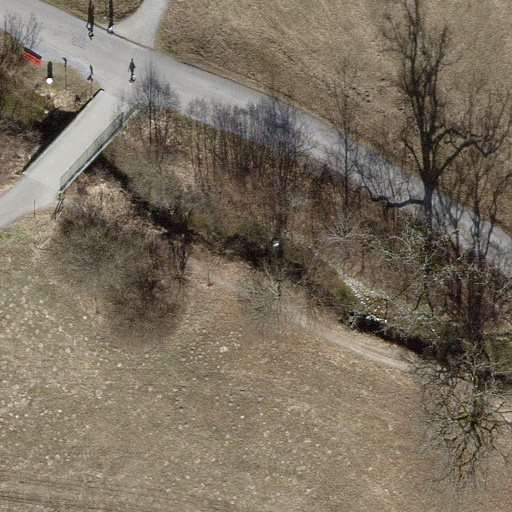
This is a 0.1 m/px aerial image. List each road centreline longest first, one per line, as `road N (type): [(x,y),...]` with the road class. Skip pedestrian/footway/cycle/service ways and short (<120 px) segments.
road 1 (unclassified): [(511,259),(358,168),(0,2)]
road 2 (track): [(32,193),(122,100),(158,0)]
